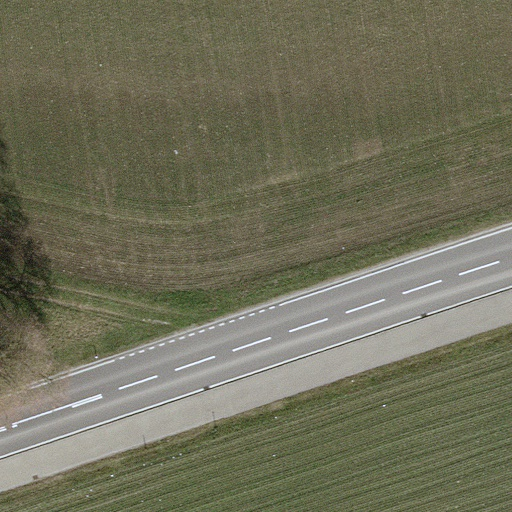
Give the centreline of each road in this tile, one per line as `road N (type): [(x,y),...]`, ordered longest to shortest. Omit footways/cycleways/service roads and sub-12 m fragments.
road 1 (secondary): [(511,259),(0,430)]
road 2 (track): [(0,284),(234,351)]
